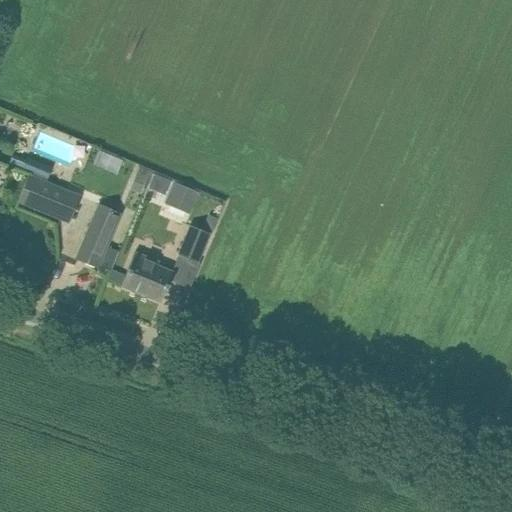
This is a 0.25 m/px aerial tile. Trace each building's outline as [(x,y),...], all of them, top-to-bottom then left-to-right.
[(140,194),(149,172),(138,167),(129,190),(140,194)] [(77,195),(28,175),(17,201),(66,221),(77,195)] [(173,182),(164,203),(188,214),(198,192),(173,182)] [(119,215),(97,206),(75,259),(97,269),(119,215)] [(195,263),(208,233),(193,226),(180,256),(195,263)] [(122,288),(160,303),(171,274),(157,268),(159,262),(137,253),(122,288)]
